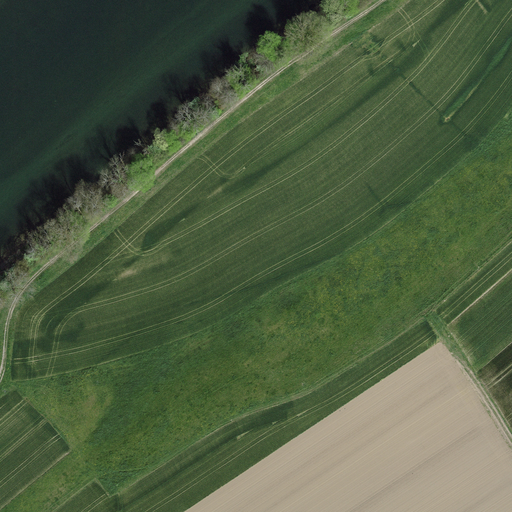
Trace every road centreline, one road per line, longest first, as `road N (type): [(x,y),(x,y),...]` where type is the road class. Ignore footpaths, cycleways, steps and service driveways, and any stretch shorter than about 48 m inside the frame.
road 1 (track): [(381,0),(292,60),(37,272),(13,301),(0,372)]
road 2 (track): [(511,435),(445,324),(427,327),(326,396)]
